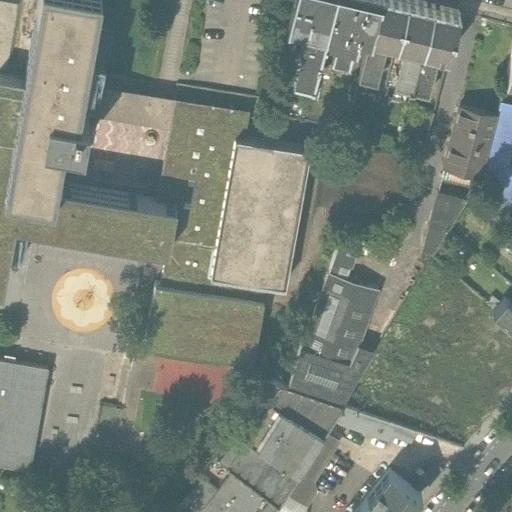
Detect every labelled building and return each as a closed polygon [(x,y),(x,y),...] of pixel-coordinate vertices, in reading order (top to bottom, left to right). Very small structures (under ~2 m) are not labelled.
[(240,131),(249,133),(253,107),(178,94),(172,125),(162,187),(58,169),(64,132),(82,137),(87,107),(77,106),(80,91),(83,75),(96,0),(0,0),(0,278),(4,279),(16,210),(161,235),(157,258),(168,260),(165,280),(159,279),(148,342),(256,361),(269,282),(215,272),(240,131)] [(337,0),(294,0),(289,19),(319,26),(317,34),(307,31),(296,72),(317,77),(323,54),(337,0)] [(381,0),(337,0),(323,54),(352,62),(362,27),(373,30),(381,0)] [(381,0),(373,30),(362,73),(379,78),(388,43),(380,41),(382,33),(401,38),(410,0),(381,0)] [(406,47),(397,82),(415,86),(438,2),(431,0),(410,0),(401,38),(416,42),(414,49),(406,47)] [(432,55),(434,47),(453,51),(464,9),(438,2),(415,86),(431,91),(440,57),(432,55)] [(80,91),(77,106),(87,107),(172,125),(178,94),(83,75),(80,91)] [(511,104),(500,101),(496,116),(482,172),(481,176),(481,179),(511,206),(511,170),(509,167),(511,155),(511,104)] [(496,116),(459,106),(444,166),(481,176),(482,172),(496,116)] [(312,144),(249,133),(240,131),(215,272),(269,282),(287,285),(312,144)] [(340,232),(326,269),(346,277),(350,266),(351,266),(357,250),(389,258),(393,246),(340,232)] [(287,383),(341,403),(351,387),(373,350),(358,344),(378,289),(346,277),(326,269),(287,383)] [(396,389),(471,307),(440,278),(380,344),(387,351),(372,367),(396,389)] [(470,302),(475,311),(492,301),(487,292),(470,302)] [(511,325),(511,304),(504,297),(494,309),(511,325)] [(449,391),(466,348),(453,343),(437,386),(449,391)] [(51,367),(0,358),(0,461),(34,467),(51,367)] [(342,403),(341,403),(287,383),(264,375),(214,453),(233,468),(265,493),(277,503),(333,417),(342,403)] [(394,422),(342,403),(333,417),(338,421),(388,439),(390,434),(394,422)] [(415,430),(394,422),(390,434),(411,441),(415,430)] [(201,474),(188,494),(211,511),(249,511),(265,493),(233,468),(218,487),(201,474)] [(421,494),(389,468),(353,511),(406,511),(411,507),(421,494)]
